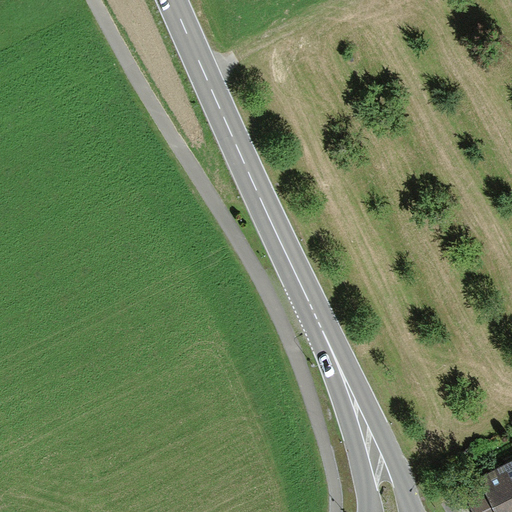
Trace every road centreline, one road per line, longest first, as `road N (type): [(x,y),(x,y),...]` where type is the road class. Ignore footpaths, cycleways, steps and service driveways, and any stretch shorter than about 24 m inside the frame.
road 1 (secondary): [(172,0),(331,344),(390,511)]
road 2 (track): [(203,72),(350,0)]
